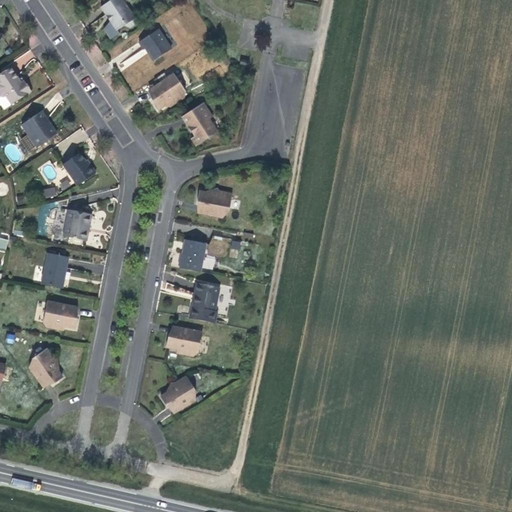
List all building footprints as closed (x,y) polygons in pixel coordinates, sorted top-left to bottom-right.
[(121,0),(110,0),(100,7),(117,31),(125,25),(130,28),(137,23),(121,0)] [(145,49),(153,61),(171,49),(158,29),(139,42),(144,50),(145,49)] [(26,44),(10,55),(19,68),(35,57),(26,44)] [(31,91),(24,81),(23,81),(22,79),(20,78),(18,79),(11,68),(0,74),(0,105),(1,105),(4,110),(31,91)] [(184,97),(185,92),(174,74),(149,91),(158,104),(156,105),(159,110),(168,103),(167,101),(174,97),(177,102),(184,97)] [(217,133),(209,120),(212,117),(203,103),(182,117),(191,130),(194,129),(197,128),(200,133),(191,139),(196,146),(217,133)] [(21,125),(37,148),(57,134),(41,111),(21,125)] [(88,166),(79,153),(63,164),(77,186),(96,173),(90,165),(88,166)] [(45,199),(57,194),(54,186),(42,190),(45,199)] [(198,213),(222,218),(224,208),(229,209),(232,194),(220,192),(219,198),(210,196),(211,194),(199,192),(199,197),(201,197),(198,213)] [(16,197),(18,204),(26,203),(24,195),(16,197)] [(91,214),(68,210),(63,236),(86,241),(91,214)] [(179,268),(200,272),(206,244),(185,240),(179,268)] [(239,250),(240,242),(232,240),(230,248),(239,250)] [(47,253),(41,284),(62,288),(68,257),(47,253)] [(191,319),(212,323),(219,287),(196,283),(194,293),(196,294),(191,319)] [(74,323),(77,307),(45,301),(41,321),(46,327),(55,328),(56,323),(65,325),(65,327),(75,329),(76,324),(74,323)] [(167,342),(166,347),(177,349),(179,346),(186,347),(185,355),(194,357),(198,352),(202,332),(172,327),(169,342),(167,342)] [(58,380),(62,377),(55,369),(53,370),(48,364),(54,360),(45,348),(33,357),(37,362),(29,368),(43,388),(56,378),(58,380)] [(173,414),(200,397),(190,380),(183,378),(175,383),(178,388),(171,392),(170,391),(160,397),(163,401),(165,400),(173,414)]
